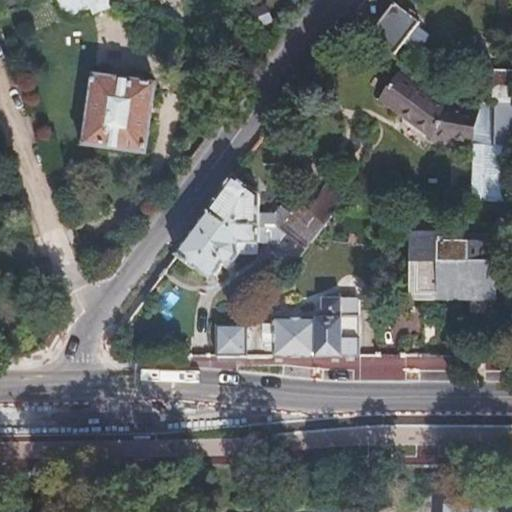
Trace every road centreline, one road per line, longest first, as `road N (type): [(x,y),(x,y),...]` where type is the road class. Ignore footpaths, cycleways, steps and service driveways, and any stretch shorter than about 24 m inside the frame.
road 1 (primary): [(511,396),(66,387)]
road 2 (residential): [(331,0),(85,336)]
road 3 (residential): [(85,336),(0,91)]
